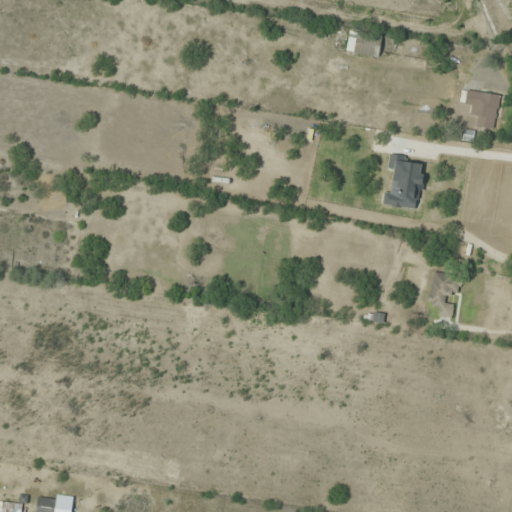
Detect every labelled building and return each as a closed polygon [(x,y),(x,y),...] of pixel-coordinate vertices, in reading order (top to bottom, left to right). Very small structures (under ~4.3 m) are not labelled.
[(381,34),(349,34),(349,55),(381,55),(381,34)] [(496,129),(499,95),(467,92),(466,107),(473,108),(472,126),(496,129)] [(445,152),(427,150),(426,162),(443,164),(445,152)] [(455,304),(448,302),(449,294),(459,296),(462,278),(434,272),(428,305),(439,307),(437,316),(452,319),(455,304)] [(38,494),(36,511),(72,511),(74,498),(38,494)] [(23,511),(23,502),(0,503),(0,511),(23,511)]
